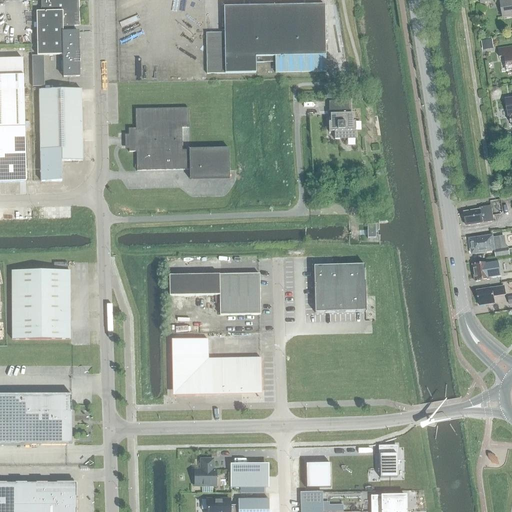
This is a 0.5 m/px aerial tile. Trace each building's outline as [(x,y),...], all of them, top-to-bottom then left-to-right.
[(40,0),(41,12),(35,12),(36,56),(62,56),(63,78),(79,77),(78,32),(73,32),(73,26),(78,26),(77,1),(75,1),(75,0),(40,0)] [(511,0),(499,0),(503,18),(511,16),(511,0)] [(326,72),(324,5),(223,7),(224,33),(206,34),(206,74),(225,74),(255,73),(255,63),(275,63),(275,73),(326,72)] [(483,51),(494,49),(492,39),(482,41),(483,51)] [(511,48),(498,50),(499,58),(505,57),(507,72),(508,72),(509,76),(511,75),(511,48)] [(24,128),(22,59),(0,59),(0,183),(26,182),(24,128)] [(61,162),(82,161),(81,101),(81,90),(39,91),(39,102),(41,182),(62,182),(61,162)] [(350,114),(350,102),(329,102),(329,115),(330,115),(330,123),(328,123),(329,132),(334,132),(334,139),(355,139),(355,122),(353,122),(353,114),(350,114)] [(136,172),(189,170),(189,151),(182,151),(181,128),(189,128),(188,109),(135,110),(135,129),(128,129),(129,152),(136,152),(136,172)] [(189,150),(189,151),(189,170),(189,180),(229,179),(229,149),(189,150)] [(493,222),(491,206),(479,208),(479,210),(464,213),(466,226),(493,222)] [(375,239),(375,225),(367,225),(367,239),(375,239)] [(503,249),(501,234),(469,239),(471,255),(494,251),(495,259),(510,256),(511,255),(511,249),(509,250),(508,248),(503,249)] [(488,264),(472,266),(475,283),(490,280),(490,279),(501,277),(498,262),(488,264)] [(365,313),(364,265),(363,265),(363,266),(313,267),(314,313),(365,312),(365,313)] [(69,339),(69,271),(11,271),(12,340),(69,339)] [(260,315),(259,275),(218,276),(219,296),(219,316),(260,315)] [(219,296),(218,276),(168,277),(169,297),(219,296)] [(505,295),(504,287),(476,292),(479,307),(494,304),(493,297),(505,295)] [(207,340),(172,341),(174,395),(211,394),(241,394),(241,392),(261,391),(260,360),(210,361),(208,361),(207,340)] [(71,416),(71,395),(0,395),(0,446),(31,446),(31,444),(67,444),(67,426),(69,426),(69,421),(67,421),(67,416),(71,416)] [(397,478),(396,458),(396,447),(379,447),(379,458),(380,478),(397,478)] [(213,471),(213,460),(200,460),(200,468),(201,468),(201,471),(194,471),(194,486),(215,486),(215,471),(213,471)] [(330,464),(305,464),(306,489),(330,488),(330,464)] [(241,468),(241,466),(231,466),(231,487),(230,487),(230,488),(268,488),(268,486),(267,486),(267,467),(241,468)] [(74,511),(75,484),(0,484),(0,511),(74,511)] [(405,496),(381,497),(381,502),(370,502),(370,511),(405,511),(405,496)] [(327,497),(306,497),(307,507),(327,507),(327,497)] [(268,511),(268,500),(238,500),(238,506),(230,506),(229,500),(206,500),(206,511),(268,511)]
